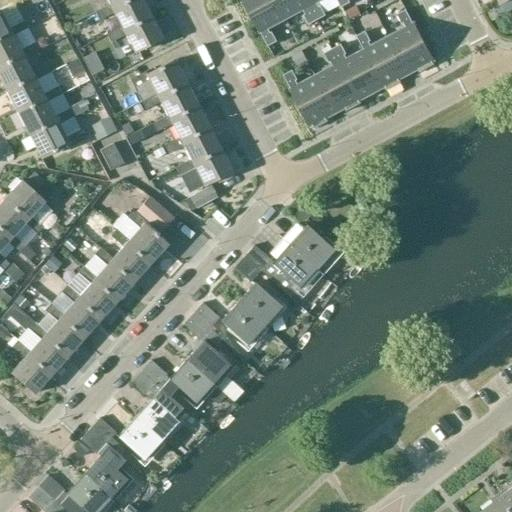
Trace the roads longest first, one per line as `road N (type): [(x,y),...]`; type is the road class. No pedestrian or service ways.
road 1 (residential): [(38,452),(281,184)]
road 2 (residential): [(281,184),(491,70)]
road 3 (residential): [(281,184),(185,0)]
road 4 (residential): [(384,511),(511,406)]
